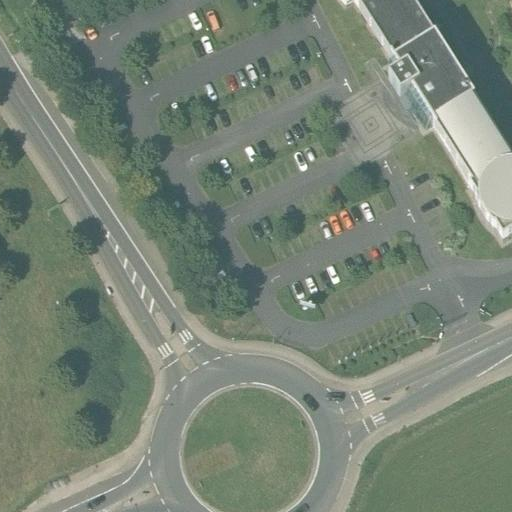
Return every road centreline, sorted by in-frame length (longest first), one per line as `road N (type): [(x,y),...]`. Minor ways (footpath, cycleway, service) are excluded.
road 1 (tertiary): [(0,68),(112,245)]
road 2 (tertiary): [(332,448),(483,354)]
road 3 (tertiary): [(229,376),(185,338),(112,245)]
road 4 (tertiary): [(112,245),(186,403)]
road 5 (tertiary): [(483,354),(318,408)]
